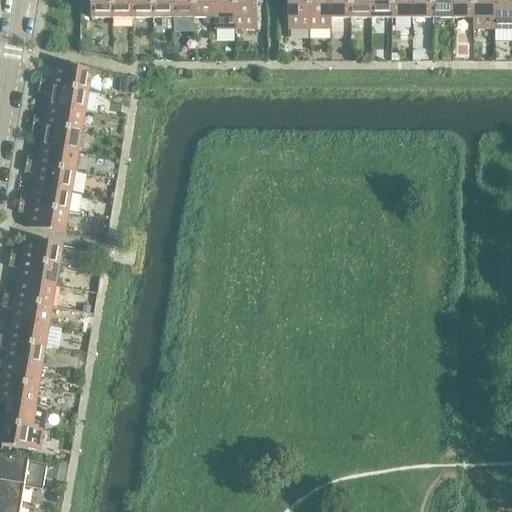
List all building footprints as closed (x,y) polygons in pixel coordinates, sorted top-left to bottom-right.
[(113,19),(112,0),(91,0),(91,19),(113,19)] [(133,19),(133,0),(112,0),(113,19),(133,19)] [(153,19),(153,0),(133,0),(133,19),(153,19)] [(174,19),(173,0),(153,0),(153,19),(174,19)] [(194,19),(194,0),(173,0),(174,19),(194,19)] [(215,19),(215,0),(194,0),(194,19),(214,19),(215,19)] [(236,30),(235,0),(215,0),(215,19),(214,19),(214,30),(236,30)] [(257,30),(257,0),(235,0),(236,30),(257,30)] [(310,30),(309,0),(288,0),(288,30),(310,30)] [(330,19),(330,0),(309,0),(310,30),(331,30),(331,19),(330,19)] [(351,19),(351,0),(330,0),(330,19),(331,19),(351,19)] [(371,19),(371,0),(351,0),(351,19),(371,19)] [(392,19),(391,0),(371,0),(371,19),(392,19)] [(412,19),(412,0),(391,0),(392,19),(412,19)] [(433,19),(432,0),(412,0),(412,19),(433,19)] [(453,19),(453,0),(432,0),(433,19),(453,19)] [(474,19),(473,0),(453,0),(453,19),(473,19),(474,19)] [(495,30),(494,0),(473,0),(474,19),(473,19),(473,30),(495,30)] [(511,30),(511,0),(494,0),(495,30),(511,30)] [(89,93),(93,72),(55,66),(53,76),(50,78),(41,77),(40,85),(89,93)] [(86,113),(89,93),(40,85),(38,93),(47,94),(49,97),(48,107),(86,113)] [(82,133),(86,113),(48,107),(46,116),(43,118),(34,117),(33,125),(82,133)] [(79,153),(82,133),(33,125),(32,133),(40,135),(43,138),(41,147),(79,153)] [(76,173),(79,153),(41,147),(40,156),(36,159),(28,157),(26,165),(76,173)] [(72,194),(76,173),(26,165),(25,173),(34,175),(36,178),(34,187),(72,194)] [(69,214),(72,194),(34,187),(33,197),(30,199),(21,197),(20,206),(69,214)] [(65,235),(69,214),(20,206),(18,214),(27,215),(29,218),(27,229),(65,235)] [(60,268),(63,247),(25,240),(24,251),(20,253),(12,252),(10,260),(60,268)] [(56,288),(60,268),(10,260),(9,268),(18,269),(20,272),(18,282),(56,288)] [(53,308),(56,288),(18,282),(17,291),(14,293),(5,292),(4,300),(53,308)] [(49,328),(53,308),(4,300),(2,308),(11,309),(13,313),(12,322),(49,328)] [(0,340),(46,348),(49,328),(12,322),(10,331),(7,334),(0,332),(0,340)] [(43,369),(46,348),(0,340),(0,348),(4,350),(6,353),(5,362),(43,369)] [(0,382),(39,389),(43,369),(5,362),(3,372),(0,374),(0,373),(0,382)] [(36,408),(39,389),(0,382),(0,403),(9,405),(9,404),(36,409),(36,408)] [(0,424),(43,431),(47,410),(36,408),(36,409),(9,404),(9,405),(7,414),(4,416),(0,415),(0,424)] [(39,452),(43,431),(0,424),(0,432),(1,433),(3,436),(2,446),(39,452)] [(42,491),(46,466),(0,458),(0,502),(21,506),(25,487),(42,491)] [(20,511),(21,506),(0,502),(0,511),(20,511)]
